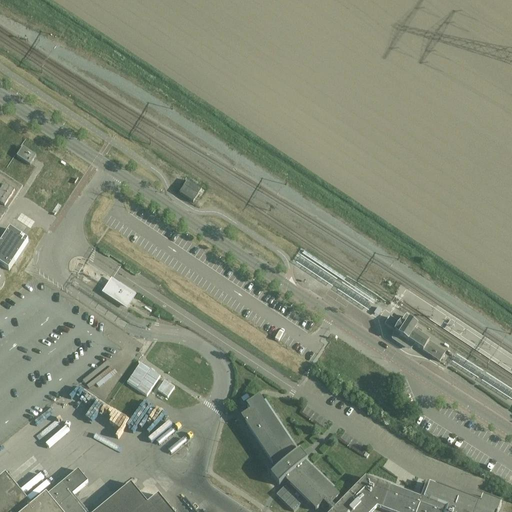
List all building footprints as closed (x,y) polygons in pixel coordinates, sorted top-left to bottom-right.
[(23,148),(17,157),(30,166),(36,157),(23,148)] [(0,203),(5,207),(15,191),(5,185),(0,191),(0,203)] [(193,204),(198,196),(184,187),(179,195),(193,204)] [(10,230),(0,245),(0,253),(15,263),(28,242),(10,230)] [(105,293),(126,308),(134,297),(112,283),(105,293)] [(439,363),(445,354),(420,337),(422,333),(417,330),(418,330),(409,324),(412,321),(406,318),(401,326),(390,319),(385,326),(396,333),(393,338),(398,341),(397,343),(405,349),(406,347),(411,350),(414,346),(439,363)] [(161,379),(153,393),(164,400),(172,386),(161,379)] [(72,389),(51,406),(54,410),(75,393),(72,389)] [(246,415),(241,419),(258,444),(275,470),(276,470),(276,471),(277,472),(274,475),(271,477),(275,482),(280,487),(283,484),(286,482),(287,483),(292,488),(297,493),(296,495),(294,496),(290,492),(285,487),(281,492),(277,496),(285,504),(292,511),(293,511),(298,508),(302,504),(300,502),(297,499),(299,498),(300,496),(308,504),(316,511),(320,508),(324,504),(326,506),(329,509),(332,511),(371,511),(374,509),(382,511),(498,511),(501,506),(502,506),(502,505),(492,501),(482,497),(482,498),(483,498),(481,501),(480,504),(455,495),(430,485),(427,494),(423,503),(407,497),(390,491),(378,486),(367,481),(352,497),(337,511),(334,509),(331,506),(335,502),(339,498),(323,481),(306,465),(307,464),(308,463),(304,458),(300,453),(299,454),(297,455),(279,426),(259,398),(253,402),(246,406),(248,409),(250,412),(246,415)] [(85,511),(73,496),(88,483),(78,472),(47,498),(58,511),(85,511)] [(171,511),(160,497),(168,491),(157,478),(155,480),(150,475),(146,478),(151,484),(139,494),(131,485),(98,511),(171,511)] [(0,480),(0,511),(58,511),(47,498),(34,509),(28,502),(22,495),(15,487),(9,479),(6,476),(0,480)] [(121,480),(116,487),(122,491),(127,483),(121,480)] [(190,484),(182,492),(199,511),(201,511),(209,505),(190,484)]
